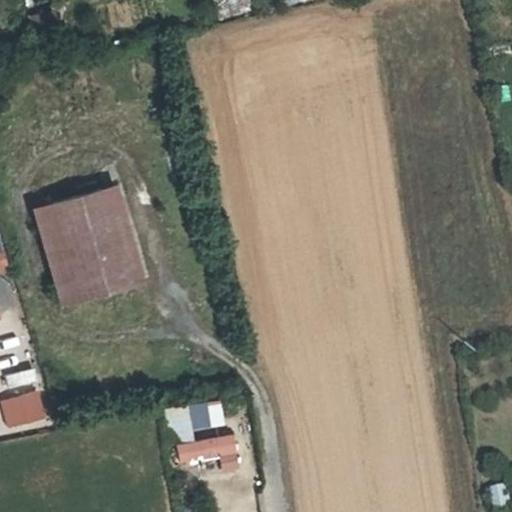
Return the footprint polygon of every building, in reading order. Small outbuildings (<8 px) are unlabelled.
[(208,0),(216,21),(253,7),(249,0),(208,0)] [(34,263),(60,257),(109,244),(94,185),(18,204),(34,263)] [(60,257),(34,263),(44,301),(71,295),(60,257)] [(11,306),(0,310),(0,312),(8,333),(20,329),(11,306)] [(29,346),(1,356),(6,371),(35,360),(29,346)] [(0,408),(8,431),(47,418),(37,388),(0,400),(0,408)] [(176,431),(223,424),(220,399),(173,405),(176,431)] [(234,435),(177,440),(179,464),(219,461),(219,468),(236,466),(234,435)] [(491,489),(497,511),(505,511),(511,510),(511,495),(509,484),(491,489)]
